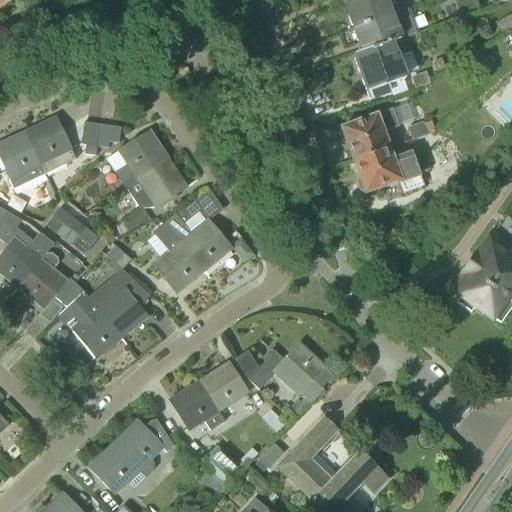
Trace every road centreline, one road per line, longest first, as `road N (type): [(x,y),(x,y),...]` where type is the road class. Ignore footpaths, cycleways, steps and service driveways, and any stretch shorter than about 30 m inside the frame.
road 1 (residential): [(511,445),(425,381),(370,326),(256,0)]
road 2 (residential): [(0,113),(71,79),(129,83),(160,100),(279,277)]
road 3 (residential): [(64,448),(168,350),(279,277)]
